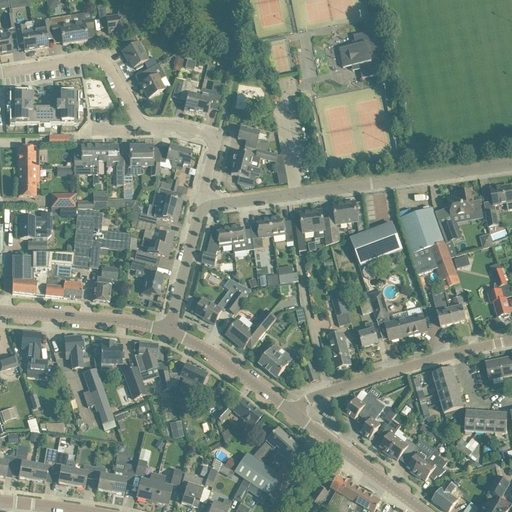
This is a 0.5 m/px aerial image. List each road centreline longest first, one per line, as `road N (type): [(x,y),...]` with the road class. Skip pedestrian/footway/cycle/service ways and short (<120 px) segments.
road 1 (residential): [(205,206),(511,162)]
road 2 (residential): [(140,122),(99,57),(0,73)]
road 3 (tertiary): [(169,329),(0,311)]
road 4 (tertiary): [(425,511),(293,413)]
road 5 (tertiary): [(293,413),(169,329)]
road 6 (residential): [(205,206),(218,137),(140,122)]
road 7 (residential): [(327,390),(458,354)]
road 8 (residential): [(327,390),(298,262)]
road 9 (residential): [(169,329),(205,206)]
